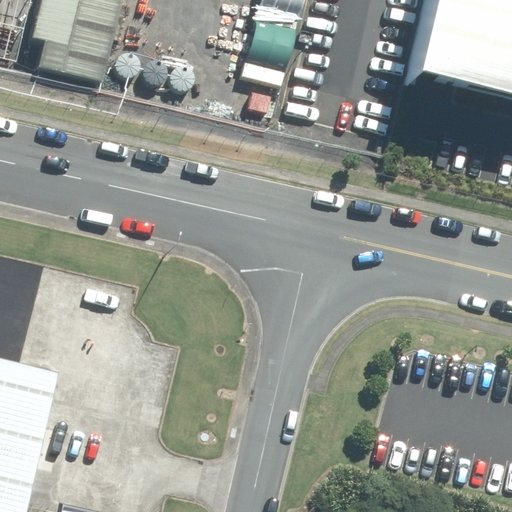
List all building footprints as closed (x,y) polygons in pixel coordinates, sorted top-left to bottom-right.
[(114,0),(36,0),(29,44),(40,46),(34,76),(98,88),(114,0)] [(181,0),(158,98),(223,113),(248,10),(206,0),(181,0)] [(302,0),(260,0),(256,21),(297,29),(302,0)] [(511,0),(408,0),(389,80),(511,108),(511,0)] [(0,511),(23,511),(52,380),(0,368),(0,511)]
